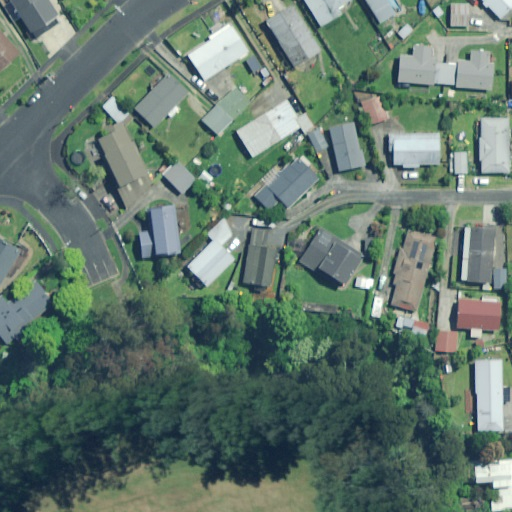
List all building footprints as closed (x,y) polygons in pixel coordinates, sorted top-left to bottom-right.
[(46,0),(8,0),(30,36),(57,19),(46,0)] [(341,16),(337,10),(351,0),(299,0),(320,30),(341,16)] [(364,0),(380,26),(399,14),(389,0),(364,0)] [(511,0),(480,0),(501,20),(511,8),(511,0)] [(469,5),(449,5),(448,29),(468,30),(469,5)] [(294,8),(264,26),(291,70),(321,52),(294,8)] [(248,54),(228,24),(206,39),(209,42),(187,57),(204,83),(248,54)] [(0,30),(0,73),(22,53),(0,30)] [(453,89),(491,92),(493,66),(487,65),(488,52),(471,51),(470,64),(455,63),(433,61),(434,48),(414,47),(413,57),(399,56),(397,84),(434,87),(434,84),(453,85),(453,89)] [(189,95),(168,74),(134,110),(155,130),(168,116),(170,118),(179,110),(177,108),(189,95)] [(250,105),(234,89),(201,122),(217,138),(250,105)] [(125,129),(135,118),(112,96),(99,108),(115,124),(103,129),(106,135),(98,139),(119,188),(146,176),(125,129)] [(384,97),(361,102),(367,127),(389,122),(384,97)] [(252,159),(300,129),(304,135),(314,129),(304,114),(296,119),(285,101),(235,132),(252,159)] [(480,139),(477,139),(478,162),(481,162),(481,174),(508,174),(507,118),(480,119),(480,139)] [(336,173),(364,168),(361,151),(357,151),(353,126),(329,130),(336,173)] [(318,131),(308,136),(317,155),(328,149),(318,131)] [(393,166),(402,166),(402,169),(418,169),(418,166),(438,166),(438,137),(388,136),(388,154),(393,154),(393,166)] [(251,198),(257,203),(269,214),(279,203),(289,212),(320,178),(316,175),(318,173),(298,154),(279,175),(275,171),(251,198)] [(466,155),(452,155),(452,175),(466,175),(466,155)] [(195,180),(176,160),(159,175),(179,196),(195,180)] [(335,182),(336,205),(373,203),(373,181),(335,182)] [(141,257),(153,256),(181,254),(177,209),(149,211),(151,232),(138,234),(141,257)] [(461,283),(490,285),(493,232),(464,230),(461,283)] [(318,232),(299,266),(318,277),(321,272),(346,286),(362,257),(318,232)] [(205,289),(235,260),(222,247),(230,239),(224,233),(186,269),(205,289)] [(432,238),(404,233),(389,308),(417,313),(432,238)] [(0,284),(21,252),(0,239),(0,284)] [(276,250),(249,247),(244,285),(270,289),(276,250)] [(373,279),(357,276),(355,289),(371,291),(373,279)] [(25,326),(30,322),(13,298),(7,303),(2,295),(0,296),(0,340),(5,347),(28,330),(25,326)] [(455,330),(469,331),(469,339),(480,340),(480,331),(501,332),(502,303),(457,302),(455,330)] [(427,322),(402,318),(399,337),(424,341),(427,322)] [(457,333),(437,332),(435,354),(456,355),(457,333)] [(502,363),(474,363),(476,433),(503,433),(502,363)] [(467,484),(489,484),(489,489),(489,499),(490,499),(490,511),(511,511),(511,460),(466,462),(467,484)]
